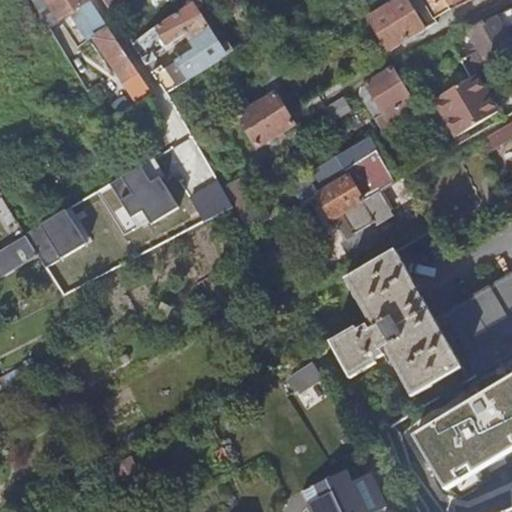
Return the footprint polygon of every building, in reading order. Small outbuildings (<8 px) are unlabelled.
[(122,82),(124,81),(135,97),(139,104),(148,99),(153,96),(88,0),(30,0),(29,1),(46,27),(56,20),(68,12),(71,16),(75,14),(85,22),(96,38),(94,39),(122,82)] [(187,32),(193,41),(210,30),(200,16),(207,11),(199,0),(184,10),(135,43),(133,44),(146,65),(156,58),(154,54),(187,32)] [(217,0),(229,19),(245,8),(239,0),(217,0)] [(407,0),(396,0),(368,18),(389,52),(425,29),(407,0)] [(422,0),(432,16),(450,5),(446,0),(422,0)] [(485,71),(511,55),(511,36),(507,39),(504,34),(511,29),(511,8),(469,30),(480,51),(462,61),(472,79),(477,76),(485,71)] [(51,36),(62,29),(56,20),(46,27),(51,36)] [(165,95),(235,51),(231,46),(223,51),(210,30),(193,41),(199,49),(165,71),(162,66),(151,73),(162,90),(165,95)] [(260,77),(282,64),(277,56),(255,68),(260,77)] [(268,91),(290,78),(282,64),(260,77),(268,91)] [(381,132),(423,107),(419,100),(414,104),(393,68),(366,84),(384,114),(374,121),(381,132)] [(480,80),(488,76),(485,71),(477,76),(480,80)] [(466,131),(498,112),(480,80),(477,76),(472,79),(445,94),(466,131)] [(374,121),(384,114),(366,84),(363,86),(359,95),(364,104),(374,121)] [(241,92),(225,101),(234,115),(249,106),(241,92)] [(333,123),(351,112),(340,94),(323,105),(333,123)] [(294,125),(275,95),(238,118),(256,147),(294,125)] [(134,108),(139,104),(135,97),(129,101),(134,108)] [(123,115),(134,108),(129,101),(117,109),(122,116),(123,115)] [(511,122),(479,141),(485,151),(511,135),(511,122)] [(275,158),(301,142),(294,132),(268,147),(275,158)] [(316,196),(332,221),(341,217),(352,236),(375,223),(374,221),(391,211),(379,192),(362,202),(353,188),(359,184),(350,170),(376,154),(368,140),(315,171),(327,190),(316,196)] [(149,220),(162,212),(193,194),(175,165),(145,183),(154,198),(141,206),(149,220)] [(327,190),(315,171),(305,177),(316,196),(327,190)] [(261,202),(248,209),(253,219),(266,211),(261,202)] [(67,213),(0,253),(0,278),(37,257),(46,271),(83,249),(84,241),(67,213)] [(332,221),(344,241),(352,236),(341,217),(332,221)] [(275,248),(261,255),(268,270),(282,262),(275,248)] [(469,379),(511,353),(511,273),(435,318),(397,251),(346,280),(371,322),(359,330),(357,327),(330,342),(350,377),(377,362),(375,359),(386,353),(383,348),(385,346),(413,395),(463,367),(469,379)] [(293,280),(279,288),(286,302),(301,295),(293,280)] [(317,361),(292,373),(301,391),(326,379),(317,361)] [(511,372),(408,426),(442,493),(511,457),(511,372)] [(310,511),(312,511),(354,491),(344,471),(301,491),(310,511)] [(364,511),(354,491),(312,511),(364,511)]
